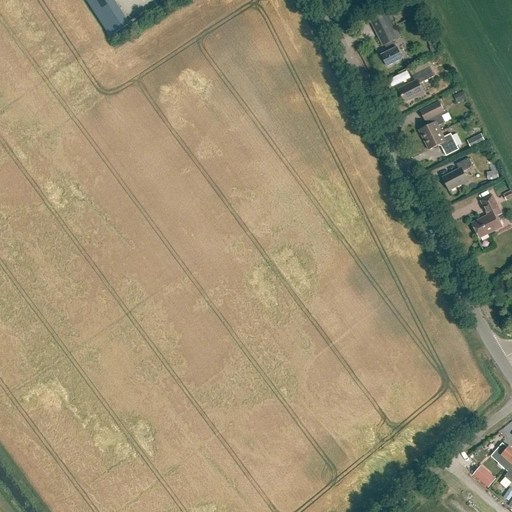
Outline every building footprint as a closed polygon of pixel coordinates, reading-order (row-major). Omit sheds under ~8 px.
[(86,0),(111,36),(129,24),(113,0),(86,0)] [(386,12),(370,20),(383,46),(385,45),(389,52),(382,55),(388,67),(404,59),(394,41),(400,38),(386,12)] [(430,67),(413,76),(415,81),(399,89),(405,103),(418,97),(418,98),(425,95),(420,84),(435,76),(430,67)] [(467,98),(464,91),(455,95),(459,102),(467,98)] [(432,124),(419,130),(424,140),(441,131),(438,125),(445,122),(441,113),(444,111),(439,101),(420,111),(425,121),(429,119),(432,124)] [(444,149),(443,149),(446,156),(459,149),(451,133),(444,137),(441,131),(424,140),(429,150),(441,144),(444,149)] [(485,141),(481,134),(467,141),(471,148),(485,141)] [(468,157),(455,163),(458,168),(441,176),(448,190),(460,184),(461,185),(468,181),(462,171),(472,166),(468,157)] [(499,178),(498,171),(488,172),(488,179),(499,178)] [(491,194),(479,200),(487,214),(471,222),(479,237),(502,226),(497,216),(501,214),(491,194)] [(507,448),(502,444),(490,457),(505,470),(505,469),(504,468),(509,463),(510,464),(511,461),(511,449),(509,447),(507,448)] [(509,463),(504,468),(505,469),(505,470),(507,472),(503,476),(511,483),(511,482),(511,461),(510,464),(509,463)] [(497,480),(481,468),(474,477),(489,489),(497,480)] [(511,489),(509,487),(502,497),(508,501),(511,495),(511,489)]
